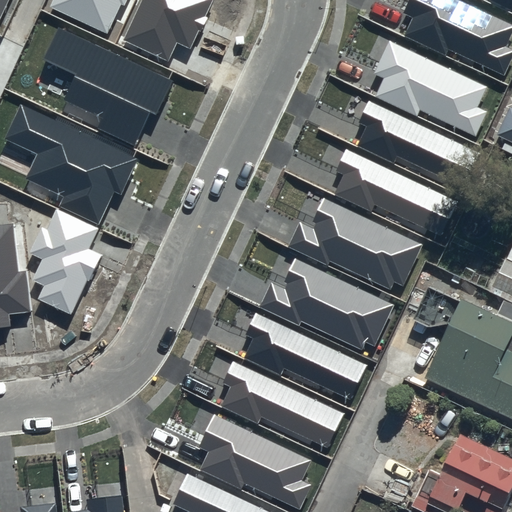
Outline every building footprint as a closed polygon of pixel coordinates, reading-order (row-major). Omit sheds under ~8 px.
[(0,0),(0,19),(8,0),(0,0)] [(127,0),(52,0),(49,7),(107,34),(121,4),(125,6),(127,0)] [(142,0),(124,40),(168,61),(177,42),(190,49),(213,0),(142,0)] [(511,35),(511,22),(463,0),(410,0),(404,13),(413,18),(404,36),(445,56),(448,49),(504,75),(511,59),(511,49),(507,47),(511,35)] [(173,82),(61,31),(47,59),(78,73),(66,99),(101,116),(96,128),(135,146),(150,113),(157,116),(173,82)] [(488,86),(390,41),(374,75),(383,79),(375,96),(417,116),(420,109),(475,135),(486,111),(478,108),(488,86)] [(479,153),(370,99),(358,123),(366,127),(357,146),(394,164),(398,156),(462,187),(479,153)] [(138,159),(21,104),(4,139),(36,155),(25,178),(63,197),(59,207),(98,225),(115,191),(121,194),(138,159)] [(511,116),(508,115),(497,141),(511,147),(511,116)] [(460,201),(347,147),(336,171),(344,175),(334,194),(371,212),(375,205),(443,237),(460,201)] [(423,243),(324,196),(310,227),(300,222),(289,247),(328,265),(330,261),(391,290),(395,282),(403,286),(423,243)] [(98,228),(57,209),(47,229),(42,227),(29,253),(42,260),(32,280),(43,286),(37,299),(71,315),(87,280),(90,282),(102,255),(88,249),(98,228)] [(17,272),(12,224),(0,225),(0,328),(12,328),(10,314),(30,312),(26,271),(17,272)] [(511,251),(493,289),(511,298),(511,251)] [(395,304),(295,257),(282,285),(272,280),(259,307),(299,326),(302,320),(362,349),(365,342),(375,347),(395,304)] [(496,319),(466,306),(427,382),(511,421),(511,305),(504,302),(496,319)] [(367,366),(256,313),(246,335),(253,339),(244,358),(281,376),(285,369),(351,400),(367,366)] [(345,413),(233,361),(222,384),(230,387),(221,406),(258,423),(261,416),(328,448),(345,413)] [(312,460),(214,413),(197,448),(207,453),(199,469),(241,489),(245,482),(300,509),(311,485),(302,480),(312,460)] [(511,461),(465,438),(433,503),(450,511),(506,511),(511,501),(511,461)] [(270,511),(188,473),(173,504),(189,511),(270,511)] [(123,511),(122,495),(87,499),(88,510),(71,511),(123,511)] [(57,511),(56,502),(20,506),(20,511),(57,511)]
